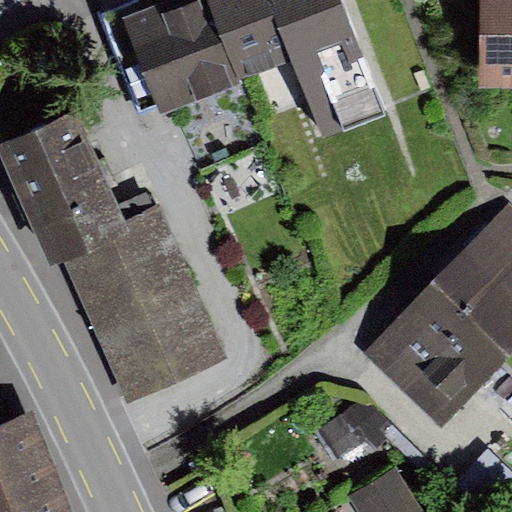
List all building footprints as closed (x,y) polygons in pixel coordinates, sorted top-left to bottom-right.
[(113,0),(105,3),(140,99),(246,59),(223,0),(113,0)] [(359,0),(223,0),(246,59),(295,41),(327,123),(397,96),(359,0)] [(511,0),(482,0),(482,64),(511,66),(511,0)] [(64,243),(130,216),(79,91),(1,122),(52,248),(64,243)] [(511,198),(507,194),(441,267),(511,334),(511,198)] [(130,216),(64,243),(97,316),(131,391),(226,348),(160,203),(130,216)] [(450,414),(511,349),(511,334),(441,267),(371,339),(450,414)] [(0,437),(0,511),(69,511),(35,424),(0,437)] [(429,511),(396,461),(352,489),(367,511),(429,511)]
